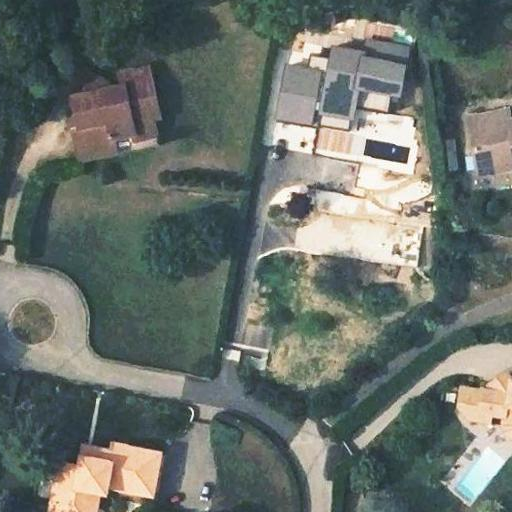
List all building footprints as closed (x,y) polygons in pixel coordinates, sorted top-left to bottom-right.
[(356,49),(353,66),(395,74),(397,57),(356,49)] [(318,83),(312,119),(327,122),(329,113),(346,116),(378,122),(383,101),(391,102),(395,74),(353,66),(351,75),(338,73),(341,59),(323,56),(318,83)] [(60,133),(65,158),(103,151),(101,143),(121,139),(123,147),(146,142),(142,124),(148,123),(137,74),(112,79),(114,91),(92,95),(89,80),(62,66),(59,70),(46,93),(61,101),(66,123),(67,132),(60,133)] [(268,126),(300,131),(309,81),(276,75),(268,126)] [(309,133),(312,119),(318,83),(309,81),(300,131),(309,133)] [(329,113),(327,122),(326,127),(344,130),(346,116),(329,113)] [(511,172),(511,123),(505,124),(503,116),(462,123),(470,168),(510,162),(511,172)] [(57,124),(60,133),(67,132),(66,123),(57,124)] [(103,151),(65,158),(67,167),(104,160),(103,151)] [(510,162),(470,168),(472,179),(511,172),(510,162)] [(501,396),(509,390),(511,384),(505,376),(488,388),(494,394),(501,396)] [(482,394),(462,392),(459,411),(466,420),(489,423),(490,416),(504,418),(503,427),(505,433),(511,439),(511,380),(511,384),(509,390),(501,396),(494,394),(483,392),(482,394)] [(446,394),(444,405),(452,407),(455,396),(446,394)] [(47,511),(93,511),(97,488),(106,491),(107,483),(151,491),(158,448),(112,439),(110,447),(91,443),(90,454),(79,451),(77,462),(58,459),(47,511)] [(90,454),(91,443),(81,441),(79,451),(90,454)]
